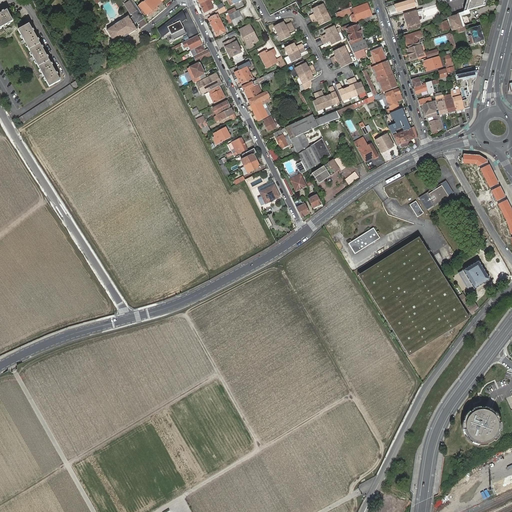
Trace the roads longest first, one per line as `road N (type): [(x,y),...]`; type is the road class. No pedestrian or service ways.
road 1 (track): [(13,134),(106,74),(207,275),(257,247),(154,44)]
road 2 (track): [(352,511),(352,486),(384,447),(278,264),(323,235),(416,382)]
road 3 (track): [(278,264),(185,312),(79,343),(0,380)]
road 4 (track): [(207,275),(130,300),(22,129)]
road 5 (residential): [(188,0),(305,231)]
road 6 (track): [(0,503),(218,372)]
road 7 (residential): [(126,319),(0,109)]
road 8 (tertiary): [(424,511),(445,415),(511,329)]
road 9 (track): [(351,393),(175,501)]
road 10 (primary): [(126,319),(190,298),(305,231)]
road 11 (track): [(0,349),(108,310),(84,263)]
road 12 (track): [(84,263),(0,131)]
road 13 (residential): [(428,148),(378,0)]
road 14 (track): [(185,312),(261,448)]
road 15 (primary): [(0,366),(126,319)]
